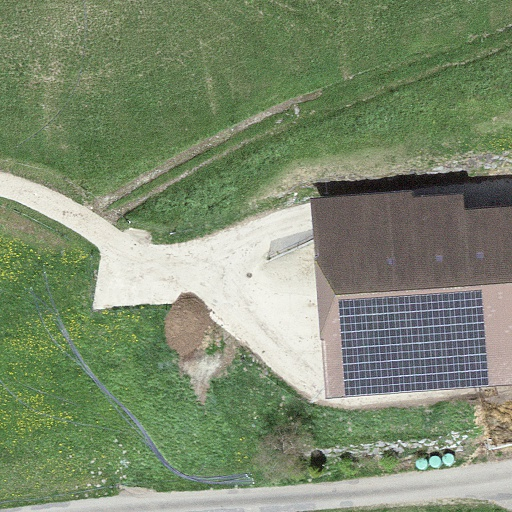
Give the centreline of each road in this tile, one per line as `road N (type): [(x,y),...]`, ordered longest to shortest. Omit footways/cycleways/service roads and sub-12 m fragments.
road 1 (track): [(0,184),(57,207),(127,251),(174,260),(306,215),(511,190)]
road 2 (track): [(74,217),(328,98),(511,27)]
